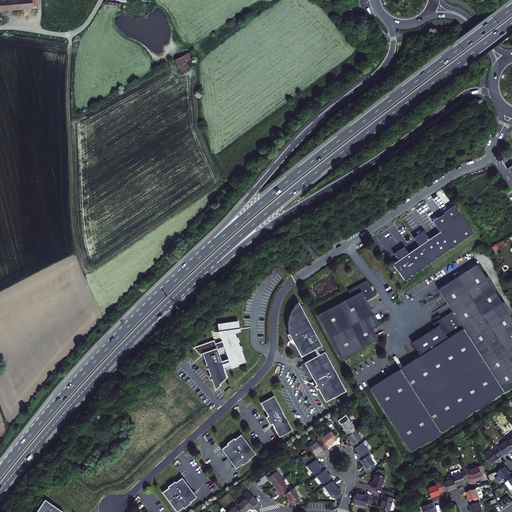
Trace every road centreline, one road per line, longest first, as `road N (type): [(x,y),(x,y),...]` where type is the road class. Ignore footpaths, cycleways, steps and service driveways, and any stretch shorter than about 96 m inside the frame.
road 1 (unclassified): [(497,138),(486,159),(288,285),(261,373),(114,509)]
road 2 (trunk): [(511,8),(263,200),(154,299)]
road 3 (trunk): [(200,271),(511,23)]
road 4 (trunk): [(388,21),(393,43),(379,71),(298,138),(154,299)]
road 5 (trunk): [(200,271),(462,95),(495,94)]
road 6 (trunk): [(0,490),(77,396),(200,271)]
road 7 (trunk): [(154,299),(0,471)]
